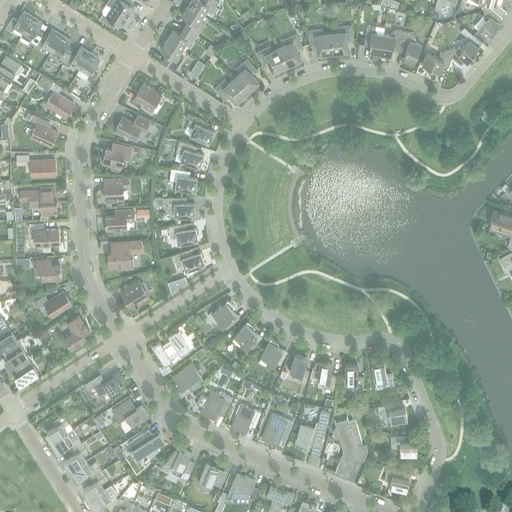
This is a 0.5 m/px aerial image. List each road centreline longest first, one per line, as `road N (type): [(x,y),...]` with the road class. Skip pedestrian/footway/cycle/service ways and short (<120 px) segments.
road 1 (residential): [(420,511),(439,444),(394,337),(345,340),(297,329),(262,308),(228,268)]
road 2 (residential): [(242,123),(271,96),(327,72),(386,74),(451,99),(511,28)]
road 3 (residential): [(380,511),(185,429),(120,340)]
road 4 (residential): [(120,340),(90,288),(77,147),(131,53)]
road 5 (residential): [(228,268),(218,184),(242,123)]
road 6 (residential): [(242,123),(131,53)]
road 7 (residential): [(120,340),(228,268)]
road 8 (residential): [(15,410),(120,340)]
road 9 (residential): [(15,410),(79,511)]
